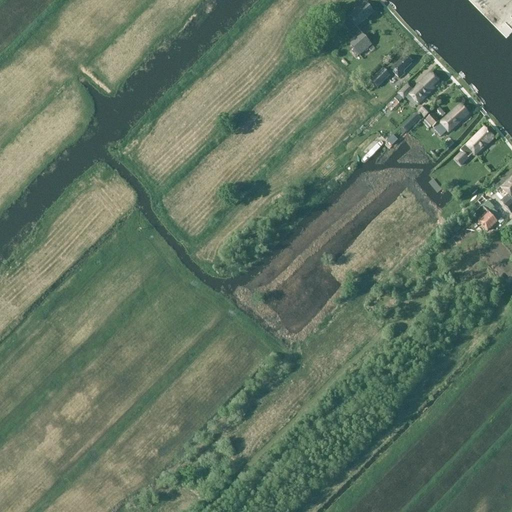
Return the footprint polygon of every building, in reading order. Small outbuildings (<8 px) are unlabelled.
[(373,13),(365,4),(349,19),(343,25),(350,33),(356,27),(357,28),(373,13)] [(371,46),(361,35),(349,46),(359,57),(371,46)] [(404,57),(390,71),(399,79),(404,74),(403,73),(411,65),(404,57)] [(382,69),(370,82),(377,90),(390,77),(382,69)] [(399,95),(398,96),(399,96),(404,101),(408,96),(409,96),(418,106),(425,98),(434,90),(432,88),(438,82),(430,74),(413,92),(407,87),(399,95)] [(388,84),(393,87),(397,81),(392,78),(388,84)] [(417,114),(423,120),(431,113),(425,106),(417,114)] [(440,124),(448,133),(460,122),(459,121),(467,113),(461,106),(440,124)] [(439,122),(432,115),(425,121),(432,129),(439,122)] [(469,160),(465,157),(469,153),(474,157),(484,146),(483,145),(491,136),(484,129),(465,148),(464,147),(459,152),(459,151),(451,158),(461,167),(469,160)] [(499,202),(510,214),(511,212),(511,180),(501,190),(506,195),(499,202)] [(434,181),(428,183),(434,195),(439,193),(434,181)] [(472,195),(481,186),(478,183),(469,191),(472,195)]
